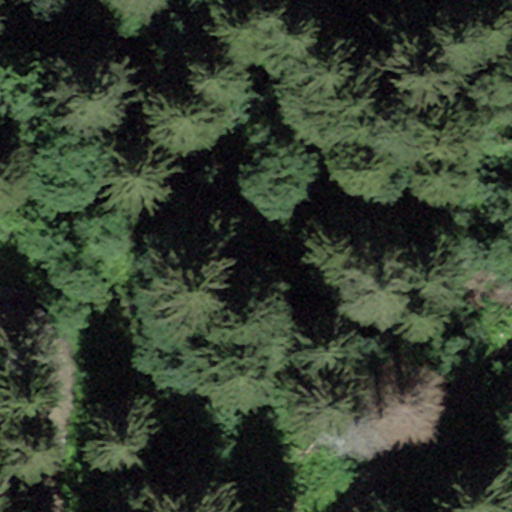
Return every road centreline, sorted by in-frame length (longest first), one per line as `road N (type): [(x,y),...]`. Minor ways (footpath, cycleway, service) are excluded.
road 1 (track): [(0,301),(16,294),(53,309),(62,331),(53,511)]
road 2 (track): [(337,511),(511,341)]
